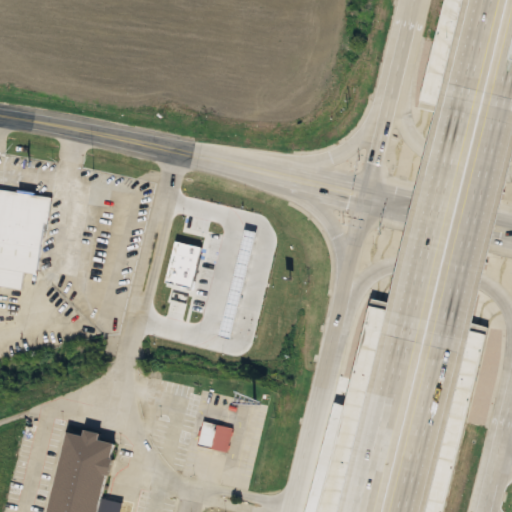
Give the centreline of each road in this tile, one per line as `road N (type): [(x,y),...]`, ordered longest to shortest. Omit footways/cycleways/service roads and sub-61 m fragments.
road 1 (tertiary): [(483,511),(511,380),(498,293),(412,269),(390,268),(371,281),(307,492)]
road 2 (motorway): [(458,113),(360,511)]
road 3 (secondary): [(0,113),(377,198)]
road 4 (tertiary): [(377,198),(301,511)]
road 5 (secondary): [(402,0),(363,132),(331,157),(256,168)]
road 6 (tertiary): [(434,0),(414,118),(421,149),(429,165),(511,172)]
road 7 (tertiary): [(421,0),(377,198)]
road 8 (motorway): [(450,326),(497,138)]
road 9 (motorway): [(404,511),(450,326)]
road 10 (secondary): [(231,162),(325,211),(349,292)]
road 11 (secondary): [(511,230),(377,198)]
